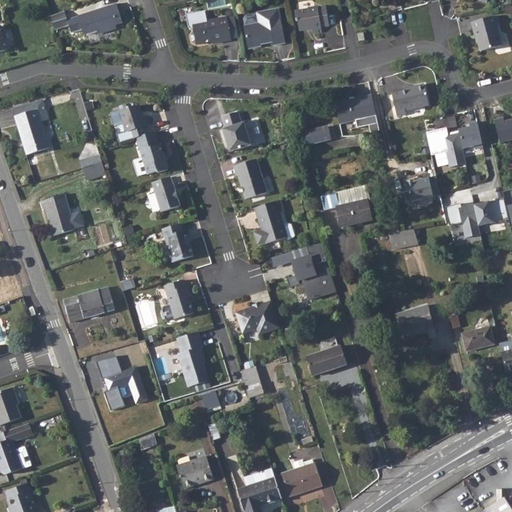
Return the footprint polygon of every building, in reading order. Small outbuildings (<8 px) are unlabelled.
[(116,4),(78,16),(84,36),(97,31),(99,33),(101,33),(103,33),(113,30),(115,28),(115,26),(123,23),(116,4)] [(307,9),(295,12),(296,22),(298,21),(300,31),(312,29),(313,33),(322,32),(321,27),(330,25),(326,6),(317,8),(316,6),(307,8),(307,9)] [(244,25),(243,25),(248,48),(261,46),(261,42),(264,41),(266,43),(273,42),(273,46),(285,43),(278,9),(245,15),(243,17),(244,25)] [(64,11),(50,16),(55,31),(69,26),(64,11)] [(227,18),(231,39),(238,37),(234,16),(227,18)] [(497,16),(471,22),(475,38),(477,38),(480,50),(500,46),(495,25),(499,24),(497,16)] [(193,32),(190,37),(191,42),(196,45),(212,41),(213,44),(231,40),(231,39),(227,18),(226,17),(191,24),(193,32)] [(2,25),(0,25),(0,52),(9,50),(2,25)] [(416,88),(411,90),(394,93),(398,116),(408,113),(408,110),(431,105),(426,83),(417,86),(416,88)] [(379,131),(371,95),(335,102),(339,124),(355,121),(357,128),(368,125),(370,133),(379,131)] [(41,123),(37,110),(45,108),(43,101),(27,106),(28,113),(16,117),(27,155),(48,148),(41,123)] [(129,131),(131,139),(136,138),(148,134),(146,126),(150,125),(148,116),(143,117),(139,105),(129,108),(129,107),(110,113),(114,126),(123,124),(125,132),(129,131)] [(45,108),(37,110),(41,123),(50,120),(45,108)] [(238,111),(221,116),(224,127),(222,128),(229,152),(251,144),(244,121),(242,122),(238,111)] [(494,120),(500,142),(511,139),(511,119),(504,121),(504,118),(494,120)] [(484,148),(478,122),(470,124),(470,127),(459,130),(459,131),(463,149),(475,146),(476,149),(484,148)] [(447,128),(427,132),(432,154),(432,155),(446,152),(450,168),(467,164),(463,149),(459,131),(451,133),(451,135),(449,136),(447,128)] [(311,130),(302,132),(305,145),(314,143),(311,130)] [(148,134),(136,138),(147,174),(156,171),(159,172),(168,170),(170,167),(168,161),(164,160),(162,154),(164,153),(160,144),(158,144),(155,132),(148,134)] [(256,159),(234,165),(237,175),(239,174),(246,198),(267,192),(256,159)] [(102,162),(84,168),(87,180),(106,175),(102,162)] [(437,176),(430,178),(434,198),(441,196),(437,176)] [(170,177),(152,182),(162,212),(181,206),(174,184),(172,184),(170,177)] [(416,183),(407,185),(411,203),(434,198),(430,178),(416,181),(416,183)] [(365,188),(342,194),(344,206),(368,200),(365,188)] [(511,188),(503,191),(505,198),(510,219),(511,227),(511,188)] [(344,206),(342,194),(323,199),(327,214),(338,212),(342,227),(373,220),(372,214),(382,212),(379,198),(368,200),(344,206)] [(65,195),(41,202),(43,210),(46,209),(54,236),(75,229),(65,195)] [(505,198),(474,205),(479,226),(510,219),(505,198)] [(280,200),(255,208),(260,226),(263,225),(265,229),(262,230),(255,232),(258,245),(266,242),(266,244),(287,238),(288,241),(292,239),(295,237),(292,227),(287,224),(283,225),(279,212),(283,211),(280,200)] [(481,235),(479,226),(474,205),(474,202),(466,204),(466,207),(462,208),(461,203),(445,207),(450,226),(462,223),(466,238),(481,235)] [(179,224),(162,229),(165,237),(168,236),(170,244),(168,249),(172,262),(194,256),(186,230),(182,231),(179,224)] [(415,229),(388,234),(392,250),(419,245),(415,229)] [(309,300),(337,292),(329,268),(319,272),(316,265),(327,261),(322,244),(312,245),(306,247),(309,257),(292,262),(295,272),(300,270),(301,273),(297,276),(286,279),(289,288),(300,285),(299,281),(303,280),(309,300)] [(273,268),(292,262),(309,257),(306,247),(270,259),(273,268)] [(110,249),(86,258),(91,276),(116,268),(110,249)] [(131,279),(120,282),(122,291),(133,287),(131,279)] [(184,280),(165,286),(171,305),(163,308),(162,310),(165,319),(167,320),(175,318),(175,319),(193,313),(188,297),(191,296),(188,287),(186,287),(184,280)] [(108,287),(63,301),(70,323),(116,310),(108,287)] [(259,336),(280,329),(271,302),(261,305),(262,307),(254,309),(254,308),(236,314),(243,335),(257,330),(259,336)] [(429,305),(396,315),(401,334),(425,328),(426,329),(435,327),(429,305)] [(458,314),(451,316),(454,328),(461,326),(458,314)] [(490,327),(463,334),(467,351),(494,344),(490,327)] [(200,332),(177,338),(182,354),(178,355),(189,388),(211,381),(204,358),(206,357),(203,347),(204,347),(200,332)] [(341,345),(307,357),(313,375),(347,364),(341,345)] [(511,348),(501,351),(506,371),(511,369),(511,348)] [(103,393),(110,412),(126,406),(122,397),(131,394),(136,406),(149,401),(136,366),(122,371),(117,356),(99,363),(110,390),(103,393)] [(255,367),(241,371),(244,381),(247,389),(249,388),(252,396),(264,392),(255,367)] [(0,396),(0,426),(21,419),(16,406),(19,405),(13,388),(4,391),(5,395),(0,396)] [(215,390),(201,395),(206,409),(220,404),(215,390)] [(0,443),(0,468),(2,474),(5,476),(32,466),(25,450),(23,449),(16,451),(13,443),(33,435),(29,424),(15,429),(0,434),(0,441),(1,443),(0,443)] [(154,434),(139,440),(142,450),(157,443),(154,434)] [(206,456),(177,466),(184,488),(214,479),(206,456)] [(294,470),(282,474),(289,497),(322,485),(315,463),(313,463),(312,460),(303,463),(302,459),(292,462),(294,470)] [(283,498),(275,477),(237,490),(244,511),(246,511),(261,511),(260,506),(283,498)] [(29,484),(24,485),(5,493),(7,500),(10,511),(34,511),(30,502),(33,501),(30,492),(32,491),(29,484)] [(511,511),(511,509),(505,498),(483,511),(511,511)]
